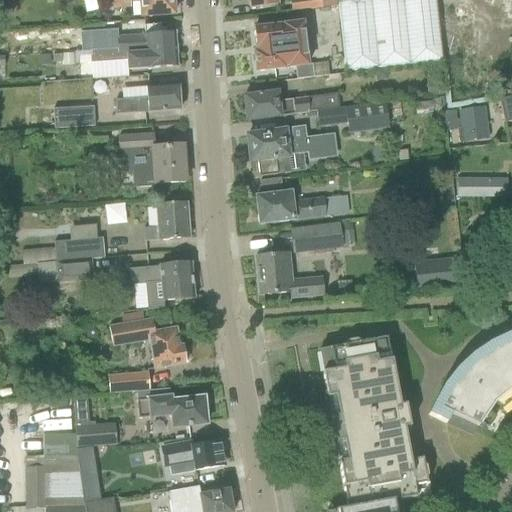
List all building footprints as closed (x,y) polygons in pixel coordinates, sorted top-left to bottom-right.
[(171,0),(105,0),(106,11),(131,10),(130,1),(138,1),(139,18),(173,16),(171,0)] [(248,0),(250,11),(278,7),(277,0),(248,0)] [(321,8),(320,1),(320,0),(299,0),(288,1),(290,12),(321,8)] [(336,0),(344,74),(373,71),(384,69),(422,65),(442,63),(434,0),(425,0),(403,2),(402,0),(336,0)] [(313,79),(311,66),(307,67),(302,25),(283,27),(283,29),(278,29),(278,28),(252,31),(255,50),(257,49),(257,54),(253,55),(255,73),(283,70),(283,68),(288,68),(288,69),(295,69),(296,81),(313,79)] [(166,29),(160,29),(160,26),(142,27),(142,37),(114,39),(114,32),(86,34),(88,54),(112,53),(113,59),(145,57),(144,51),(161,49),(161,51),(175,50),(174,34),(166,35),(166,29)] [(175,50),(161,51),(161,49),(144,51),(145,57),(113,59),(112,53),(88,54),(74,55),(74,66),(126,63),(127,72),(176,69),(175,50)] [(49,56),(38,57),(39,65),(49,65),(49,56)] [(115,117),(180,112),(177,86),(142,89),(143,100),(114,102),(115,117)] [(337,96),(278,103),(277,94),(243,98),(246,122),(309,115),(309,114),(315,113),(338,110),(337,96)] [(504,124),(511,122),(511,97),(499,101),(504,124)] [(346,136),(388,131),(385,105),(338,110),(315,113),(316,130),(345,126),(346,136)] [(54,131),(94,129),(93,109),(53,111),(54,131)] [(457,145),(487,141),(483,110),(457,113),(458,122),(456,122),(455,113),(442,115),(443,122),(451,121),(452,132),(455,131),(457,145)] [(268,136),(248,138),(250,162),(257,161),(259,178),(278,176),(304,172),(302,157),(306,156),(333,153),(331,134),(305,137),(304,126),(290,127),(292,139),(285,140),(285,134),(268,136)] [(182,148),(152,150),(152,137),(117,139),(119,159),(120,174),(133,173),(134,190),(155,188),(155,186),(184,184),(182,148)] [(490,180),(457,180),(458,198),(491,197),(490,180)] [(346,197),(292,204),(291,194),(255,199),(258,227),(348,215),(346,197)] [(144,244),(189,241),(186,204),(153,207),(155,230),(143,231),(144,244)] [(126,205),(107,206),(107,226),(127,225),(126,205)] [(351,222),(341,223),(342,231),(352,230),(351,222)] [(293,257),(342,250),(338,225),(290,232),(293,257)] [(322,278),(291,281),(288,255),(254,258),(258,297),(289,294),(290,300),(323,298),(322,278)] [(90,261),(103,260),(103,259),(55,263),(57,285),(92,281),(90,261)] [(161,303),(194,300),(191,265),(127,270),(129,287),(144,286),(146,312),(162,311),(161,303)] [(175,330),(153,334),(151,322),(119,327),(107,329),(110,347),(147,341),(152,371),(185,365),(185,362),(187,359),(186,352),(183,350),(182,347),(178,348),(175,330)] [(511,336),(507,338),(489,346),(471,358),(456,372),(444,388),(433,407),(432,407),(428,416),(428,417),(471,437),(476,427),(478,428),(478,427),(493,434),(499,425),(505,417),(511,410),(511,336)] [(386,341),(387,341),(386,339),(361,344),(356,341),(346,343),(343,347),(329,350),(318,352),(322,374),(321,375),(326,400),(334,398),(338,418),(330,419),(331,424),(329,427),(331,437),(333,439),(334,444),(343,443),(346,463),(338,464),(347,510),(347,511),(393,502),(394,503),(415,499),(416,501),(430,498),(428,484),(426,484),(425,481),(427,477),(426,468),(423,466),(422,460),(409,463),(403,430),(409,429),(405,407),(399,408),(391,361),(390,361),(386,341)] [(108,396),(135,393),(149,392),(147,374),(107,377),(108,396)] [(149,392),(135,393),(136,403),(137,420),(171,417),(172,429),(186,428),(206,426),(203,399),(170,402),(170,398),(162,399),(161,391),(149,392)] [(87,426),(74,427),(74,436),(74,437),(75,450),(115,447),(113,426),(93,428),(93,425),(87,426)] [(25,459),(24,459),(24,469),(25,511),(44,510),(44,511),(83,511),(75,461),(75,450),(74,437),(74,436),(42,436),(42,458),(25,459)] [(193,473),(223,468),(219,444),(191,449),(190,445),(161,450),(164,468),(192,463),(193,473)] [(104,483),(82,486),(84,501),(107,498),(104,483)] [(231,511),(228,492),(199,497),(198,489),(168,494),(170,502),(169,502),(170,511),(231,511)] [(113,511),(112,502),(84,506),(84,511),(113,511)] [(395,511),(394,503),(393,502),(347,511),(347,510),(335,511),(395,511)]
